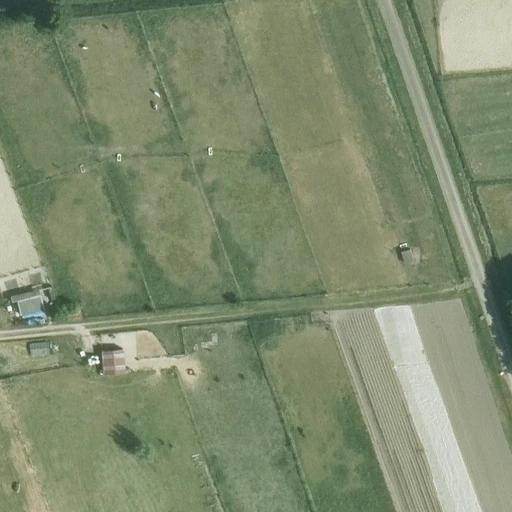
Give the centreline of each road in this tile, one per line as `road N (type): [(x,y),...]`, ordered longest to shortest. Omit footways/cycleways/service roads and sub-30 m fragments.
road 1 (track): [(0,334),(483,287)]
road 2 (track): [(511,370),(388,0)]
